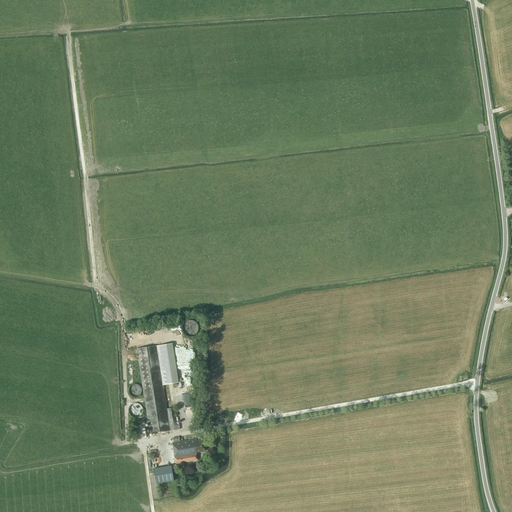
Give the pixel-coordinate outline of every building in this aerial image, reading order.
[(178,382),(172,343),(157,346),(136,349),(142,388),(149,434),(180,429),(179,424),(177,425),(174,407),(166,409),(163,385),(178,382)] [(137,384),(136,384),(134,384),(132,385),(131,385),(130,387),(129,388),(129,390),(129,391),(129,393),(130,394),(131,395),(132,396),(134,397),(136,397),(137,397),(139,396),(140,395),(141,394),(142,392),(142,390),(142,389),(141,387),(140,386),(139,385),(137,384)] [(137,403),(135,403),(133,403),(131,404),(130,405),(129,407),(128,409),(128,411),(128,412),(129,414),(130,416),(132,417),(134,417),(135,418),(137,417),(139,417),(140,416),(142,414),(143,413),(143,411),(143,409),(142,407),(141,406),(140,404),(138,403),(137,403)] [(173,438),(173,442),(172,443),(175,464),(197,460),(196,453),(205,451),(203,440),(197,440),(197,438),(179,441),(179,437),(173,438)] [(170,465),(153,468),(156,482),(173,480),(171,468),(170,465)]
